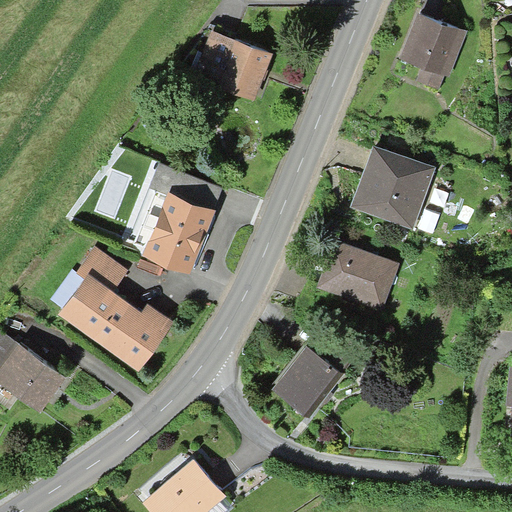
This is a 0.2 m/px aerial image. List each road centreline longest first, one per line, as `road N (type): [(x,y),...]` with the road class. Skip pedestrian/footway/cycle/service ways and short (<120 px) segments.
road 1 (secondary): [(366,0),(257,269),(204,366)]
road 2 (residential): [(204,366),(256,431),(290,453),(357,469),(511,482)]
road 3 (secondary): [(204,366),(124,441),(18,511)]
